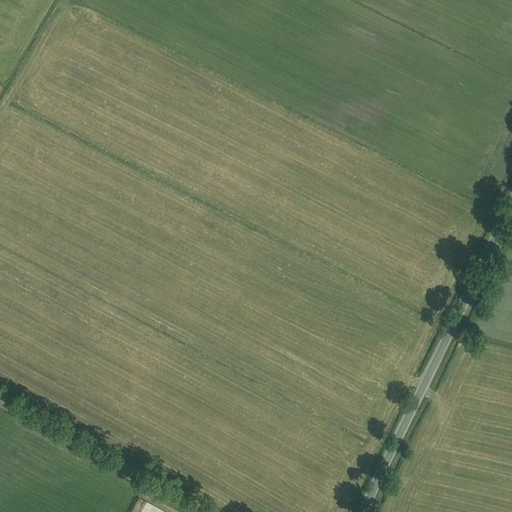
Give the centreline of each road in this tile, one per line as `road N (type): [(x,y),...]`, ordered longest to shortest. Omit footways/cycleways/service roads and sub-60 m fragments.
road 1 (unclassified): [(368,511),(511,205)]
road 2 (unclassified): [(206,511),(0,396)]
